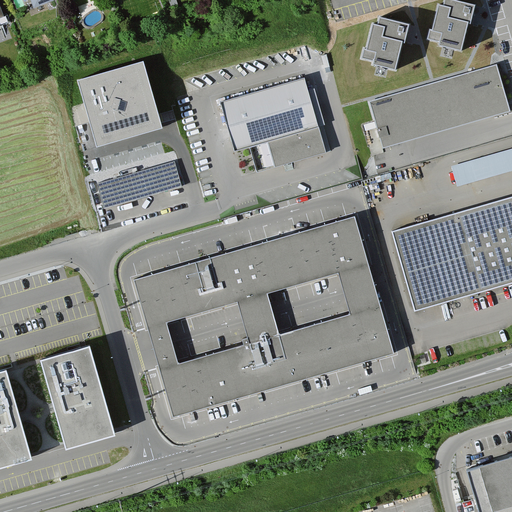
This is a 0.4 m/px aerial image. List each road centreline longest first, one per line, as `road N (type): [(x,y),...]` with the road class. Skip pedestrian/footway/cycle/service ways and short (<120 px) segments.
road 1 (tertiary): [(156,468),(511,364)]
road 2 (residential): [(156,468),(92,248)]
road 3 (tertiary): [(3,511),(156,468)]
road 4 (residential): [(511,121),(387,156)]
road 5 (unknown): [(511,178),(389,219)]
